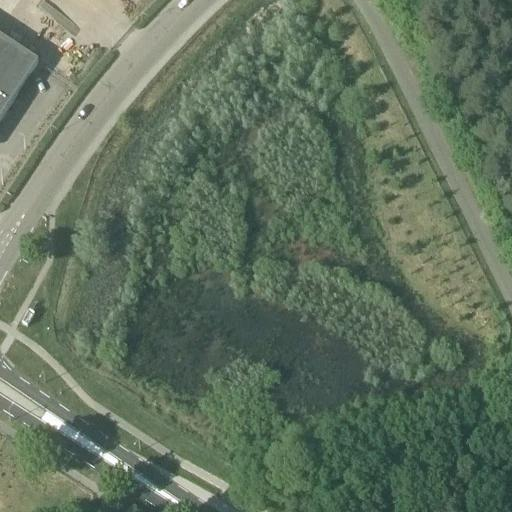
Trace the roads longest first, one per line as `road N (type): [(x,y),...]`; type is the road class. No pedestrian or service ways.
road 1 (unclassified): [(360,0),(400,63),(511,298)]
road 2 (unclassified): [(0,250),(116,85),(195,0)]
road 3 (secondary): [(189,511),(0,388)]
